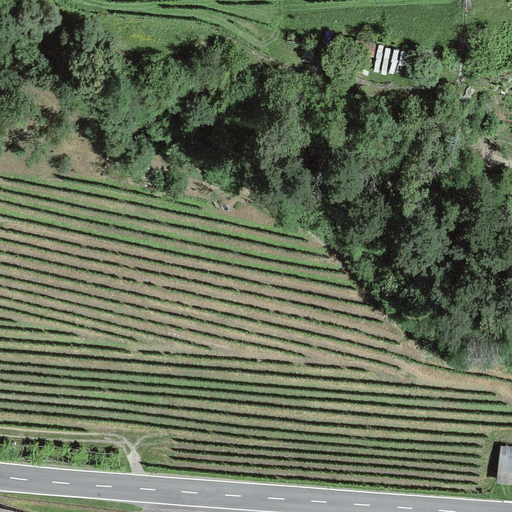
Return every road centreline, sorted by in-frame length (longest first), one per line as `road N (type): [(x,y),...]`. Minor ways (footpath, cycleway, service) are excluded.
road 1 (track): [(511,218),(460,213),(318,161),(196,152),(187,164),(345,255),(404,333),(428,350),(511,372)]
road 2 (tertiary): [(431,511),(0,478)]
